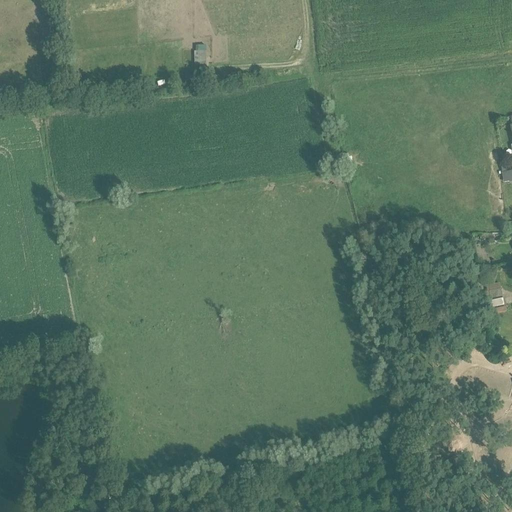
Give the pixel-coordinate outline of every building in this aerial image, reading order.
[(199,52),(194,52),(194,66),(206,65),(206,46),(199,46),(199,52)] [(493,233),(479,235),(480,240),(488,239),(489,245),(494,244),(493,233)] [(489,271),(486,278),(494,282),(497,274),(489,271)] [(487,292),(485,293),(488,309),(488,310),(504,307),(507,306),(505,298),(503,299),(500,284),(486,286),(487,292)] [(493,315),(507,312),(506,307),(492,310),(493,315)]
